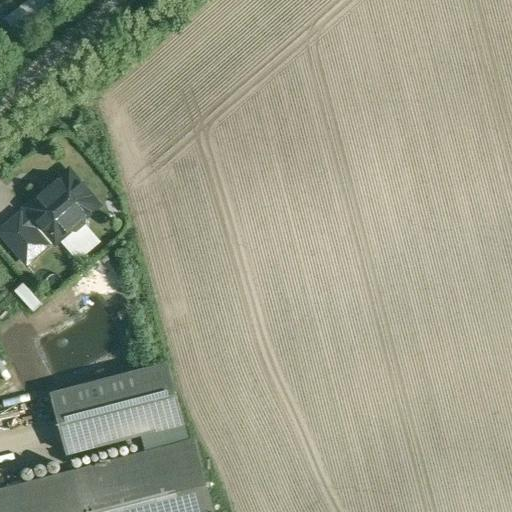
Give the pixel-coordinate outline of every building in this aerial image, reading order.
[(0,20),(13,36),(46,9),(38,0),(23,0),(0,19),(0,20)] [(104,208),(70,169),(20,212),(38,233),(44,228),(59,246),(104,208)] [(38,233),(20,212),(0,229),(0,236),(29,271),(53,250),(38,233)] [(20,283),(9,293),(29,314),(40,303),(20,283)] [(58,456),(174,426),(158,366),(43,396),(58,456)] [(207,511),(189,440),(0,487),(0,511),(207,511)]
